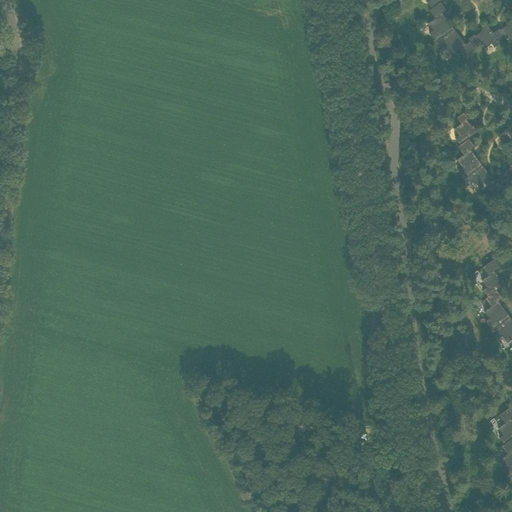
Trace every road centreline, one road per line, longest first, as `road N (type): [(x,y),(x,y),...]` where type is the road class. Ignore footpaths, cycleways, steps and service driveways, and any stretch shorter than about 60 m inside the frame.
road 1 (track): [(317,0),(418,511)]
road 2 (unclassified): [(0,206),(16,38),(1,0)]
